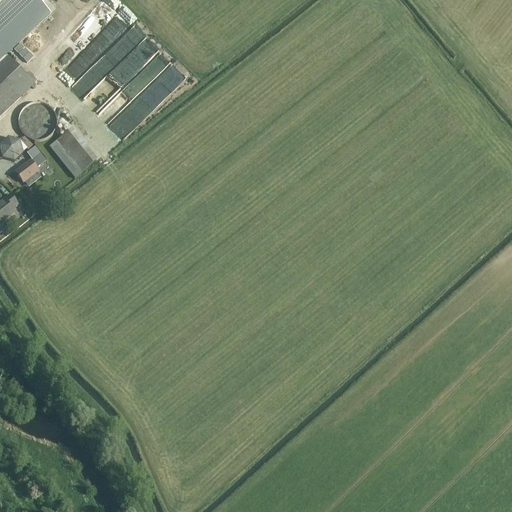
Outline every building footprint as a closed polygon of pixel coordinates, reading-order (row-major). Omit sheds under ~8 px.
[(0,0),(0,60),(6,54),(49,14),(35,0),(0,0)] [(111,96),(157,52),(132,27),(109,49),(94,33),(70,57),(62,49),(53,58),(60,66),(55,71),(83,99),(99,83),(111,96)] [(0,117),(34,85),(33,83),(36,81),(29,73),(26,76),(6,54),(0,60),(0,117)] [(149,74),(147,76),(151,80),(164,67),(154,58),(144,69),(149,74)] [(51,132),(49,108),(34,109),(34,111),(30,111),(31,133),(51,132)] [(72,129),(49,147),(74,179),(97,161),(72,129)] [(0,150),(2,160),(14,163),(27,150),(28,151),(33,146),(24,138),(20,141),(7,139),(0,146),(0,150)] [(16,173),(23,183),(38,172),(30,162),(16,173)] [(0,225),(15,214),(12,210),(18,206),(10,195),(0,202),(0,225)]
